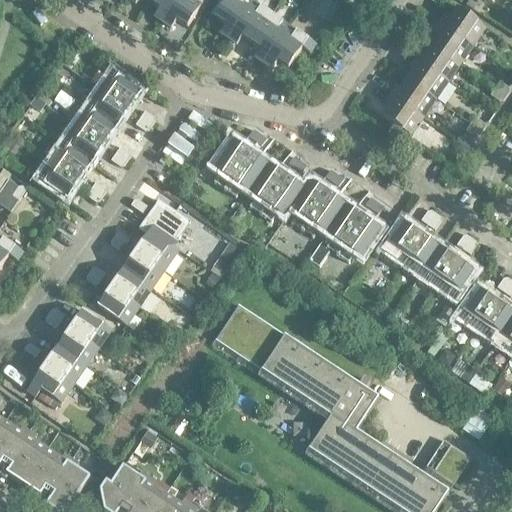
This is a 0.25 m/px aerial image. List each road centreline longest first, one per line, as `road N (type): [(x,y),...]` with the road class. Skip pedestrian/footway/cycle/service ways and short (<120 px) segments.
road 1 (residential): [(0,334),(17,345),(194,91)]
road 2 (residential): [(511,261),(331,124)]
road 3 (residential): [(194,91),(95,16),(56,0)]
road 4 (unknown): [(505,486),(484,460),(380,383)]
road 5 (residential): [(331,124),(405,0)]
road 6 (residential): [(331,124),(194,91)]
